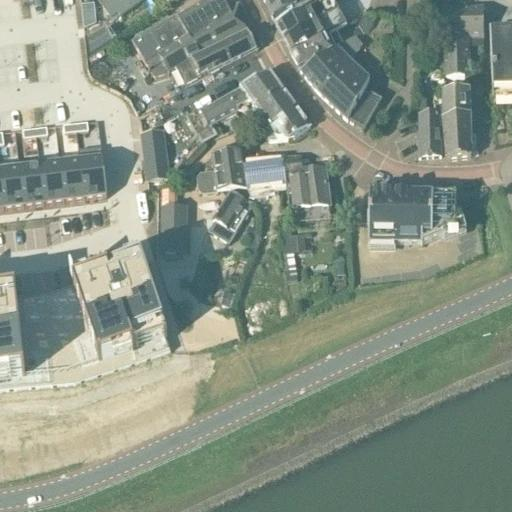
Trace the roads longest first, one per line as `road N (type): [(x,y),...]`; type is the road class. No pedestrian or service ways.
road 1 (tertiary): [(511,284),(84,479),(0,502)]
road 2 (residential): [(247,0),(283,67),(328,124),(375,159),(412,174),(506,168)]
road 3 (residential): [(0,261),(123,233)]
